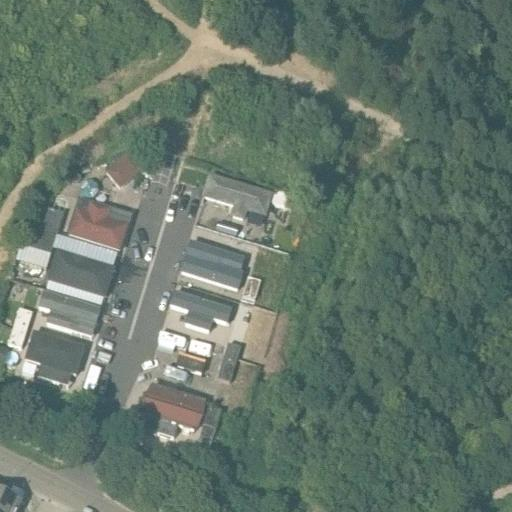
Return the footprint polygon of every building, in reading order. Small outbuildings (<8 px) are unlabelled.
[(123,159),(105,174),(117,188),(135,173),(123,159)] [(261,197),(205,180),(197,209),(253,226),(261,197)] [(294,199),(275,194),(271,206),(290,212),(294,199)] [(78,204),(67,242),(118,256),(129,218),(78,204)] [(32,222),(59,230),(63,217),(50,212),(36,208),(32,222)] [(32,222),(28,235),(55,244),(59,230),(32,222)] [(24,249),(29,250),(51,257),(55,244),(28,235),(24,249)] [(240,264),(186,248),(179,274),(232,290),(240,264)] [(56,253),(46,285),(106,305),(117,273),(56,253)] [(232,298),(178,281),(170,306),(224,323),(232,298)] [(243,299),(255,303),(260,285),(248,281),(243,299)] [(99,316),(42,300),(34,327),(92,343),(99,316)] [(21,352),(32,317),(19,313),(8,348),(21,352)] [(223,331),(168,315),(161,337),(216,353),(223,331)] [(31,339),(22,367),(69,383),(78,355),(31,339)] [(223,365),(235,369),(240,351),(228,347),(223,365)] [(199,364),(170,358),(166,372),(196,379),(199,364)] [(217,383),(229,386),(235,369),(223,365),(217,383)] [(200,405),(148,390),(139,420),(191,436),(200,405)] [(208,411),(202,433),(198,448),(210,452),(221,415),(208,411)] [(0,485),(0,511),(18,511),(21,505),(7,498),(10,490),(0,485)]
